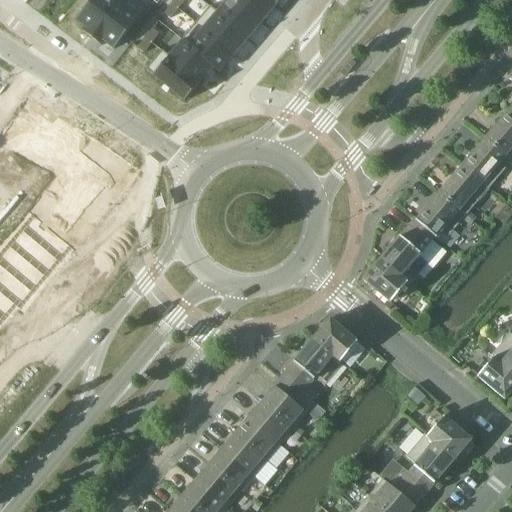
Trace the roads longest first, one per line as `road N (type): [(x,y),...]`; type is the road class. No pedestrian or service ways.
road 1 (residential): [(511,441),(310,270)]
road 2 (secondary): [(54,511),(196,343)]
road 3 (residential): [(112,511),(198,410),(196,343)]
road 4 (residential): [(371,137),(429,135),(511,38)]
road 5 (secondary): [(371,137),(487,0)]
road 6 (secondary): [(112,322),(0,455)]
road 7 (residential): [(112,322),(43,326),(0,376)]
road 8 (residential): [(62,86),(165,150)]
